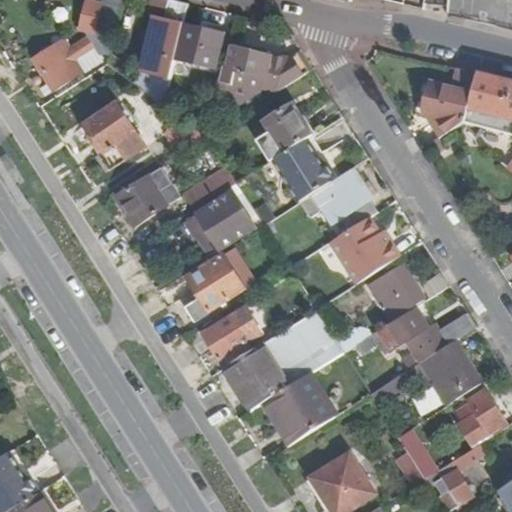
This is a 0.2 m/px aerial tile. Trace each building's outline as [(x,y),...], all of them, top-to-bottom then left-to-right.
[(110,67),(112,56),(124,0),(95,0),(94,7),(87,5),(80,32),(36,62),(51,87),(55,93),(69,84),(69,81),(80,74),(84,72),(79,64),(95,55),(102,65),(108,68),(110,67)] [(169,90),(175,63),(184,26),(188,6),(164,0),(155,0),(150,19),(154,20),(142,76),(134,85),(165,107),(169,90)] [(184,26),(175,63),(191,67),(195,52),(221,57),(226,36),(184,26)] [(225,68),(218,98),(245,105),(267,90),(279,94),(313,72),(303,55),(292,62),(236,50),(232,69),(225,68)] [(83,77),(102,65),(95,55),(79,64),(84,72),(80,74),(83,77)] [(112,56),(110,67),(122,76),(128,67),(112,56)] [(428,119),(440,141),(468,123),(480,77),(460,72),(456,91),(431,85),(423,118),(428,119)] [(511,84),(480,77),(468,123),(511,134),(511,84)] [(55,93),(51,87),(44,91),(49,97),(55,93)] [(169,90),(165,107),(167,108),(173,113),(177,91),(169,90)] [(118,106),(83,129),(112,174),(147,152),(118,106)] [(260,142),(273,163),(306,142),(314,138),(295,107),(267,126),(272,134),(260,142)] [(173,113),(167,108),(159,118),(191,142),(199,131),(173,113)] [(314,136),(324,153),(351,138),(342,121),(314,136)] [(212,144),(209,139),(198,145),(201,150),(212,144)] [(306,142),(273,163),(300,205),(304,202),(337,182),(325,163),(321,166),(306,142)] [(15,144),(6,149),(24,178),(33,172),(15,144)] [(241,166),(231,173),(239,185),(249,179),(241,166)] [(137,226),(181,198),(163,169),(119,197),(137,226)] [(188,198),(197,211),(239,185),(231,173),(230,172),(188,198)] [(337,182),(304,202),(314,217),(324,211),(333,225),(347,217),(355,229),(371,219),(379,213),(353,172),(337,182)] [(201,217),(224,253),(257,232),(234,196),(201,217)] [(358,288),(403,259),(394,244),(389,247),(381,236),(371,219),(355,229),(330,244),(358,288)] [(389,247),(394,244),(386,233),(381,236),(389,247)] [(189,309),(198,322),(245,292),(224,258),(191,279),(204,300),(189,309)] [(393,323),(427,301),(405,268),(372,290),(393,323)] [(425,288),(432,298),(450,287),(443,275),(425,288)] [(245,310),(205,336),(222,363),(234,356),(236,359),(249,350),(247,347),(263,338),(245,310)] [(409,345),(417,356),(422,361),(442,348),(444,351),(454,345),(477,330),(468,315),(440,334),(437,329),(431,333),(428,329),(418,312),(385,334),(396,352),(409,345)] [(264,406),(311,376),(346,354),(339,344),(319,313),(226,371),(254,413),(264,406)] [(358,332),(339,344),(346,354),(356,347),(365,341),(358,332)] [(365,341),(356,347),(364,359),(380,348),(372,337),(365,341)] [(481,388),(454,345),(444,351),(424,364),(451,407),(481,388)] [(406,363),(412,371),(423,364),(422,361),(417,356),(406,363)] [(398,380),(406,375),(410,372),(406,366),(394,374),(398,380)] [(398,380),(372,396),(383,413),(398,403),(393,396),(411,384),(406,375),(398,380)] [(264,406),(291,448),(338,418),(311,376),(264,406)] [(477,449),(480,446),(498,435),(495,431),(507,424),(487,393),(471,403),(478,415),(462,426),(477,449)] [(477,449),(426,481),(432,489),(438,485),(447,499),(442,502),(448,511),(457,511),(474,500),(459,476),(488,458),(480,446),(477,449)] [(12,452),(0,459),(0,511),(9,511),(41,492),(32,478),(29,480),(12,452)] [(426,481),(410,455),(399,461),(415,488),(426,481)] [(351,457),(313,482),(333,511),(352,511),(376,497),(351,457)] [(511,485),(500,493),(511,510),(511,509),(511,485)] [(53,511),(41,492),(9,511),(53,511)]
